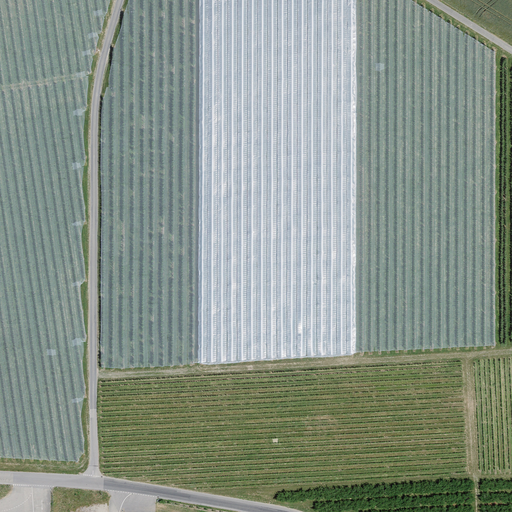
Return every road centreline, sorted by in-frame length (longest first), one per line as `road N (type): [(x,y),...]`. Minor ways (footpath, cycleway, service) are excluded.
road 1 (track): [(112,0),(85,114),(94,482)]
road 2 (unclassified): [(0,481),(94,482),(266,511)]
